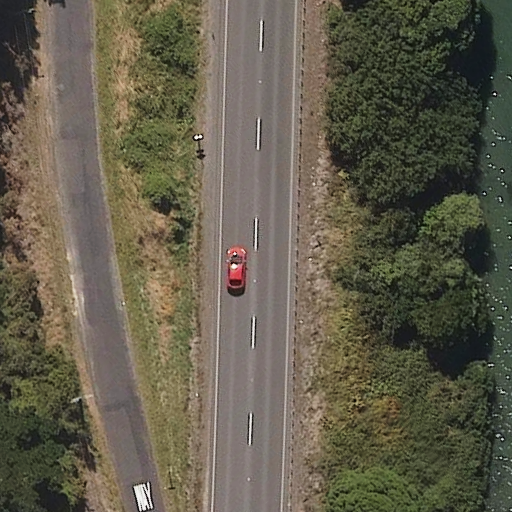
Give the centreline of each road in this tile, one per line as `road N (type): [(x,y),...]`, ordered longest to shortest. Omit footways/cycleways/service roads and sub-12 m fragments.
road 1 (residential): [(146,511),(92,275),(68,0)]
road 2 (trunk): [(289,0),(253,511)]
